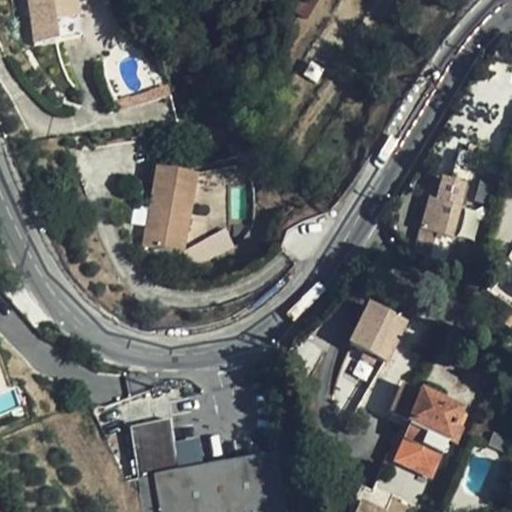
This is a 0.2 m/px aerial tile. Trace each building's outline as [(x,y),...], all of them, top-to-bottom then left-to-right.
[(79,35),(74,0),(31,0),(36,40),(79,35)] [(482,147),(475,145),(472,153),(480,155),(482,147)] [(450,262),(480,155),(472,153),(465,151),(456,181),(447,178),(440,199),(434,198),(425,232),(440,236),(434,257),(450,262)] [(188,250),(201,173),(159,166),(151,213),(142,212),(139,227),(148,229),(146,243),(188,250)] [(413,198),(409,219),(421,222),(426,201),(413,198)] [(425,232),(418,253),(434,257),(440,236),(425,232)] [(511,249),(510,248),(489,284),(511,300),(511,249)] [(372,306),(353,345),(389,362),(408,323),(372,306)] [(463,410),(416,391),(404,386),(390,421),(403,427),(408,429),(404,440),(445,456),(450,442),(456,427),(463,410)] [(142,477),(133,479),(138,511),(288,511),(278,453),(183,469),(174,419),(133,426),(142,477)] [(462,430),(456,427),(450,442),(456,444),(462,430)]
